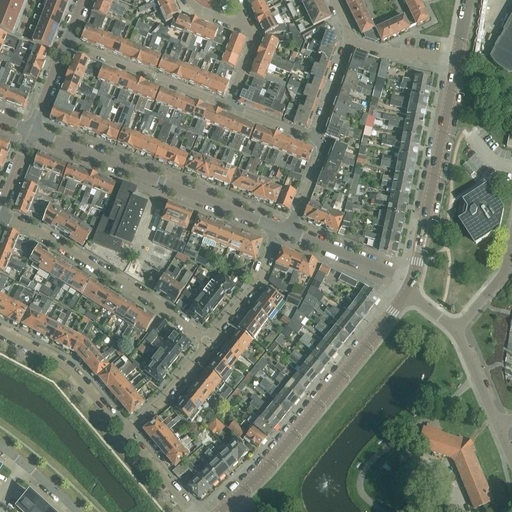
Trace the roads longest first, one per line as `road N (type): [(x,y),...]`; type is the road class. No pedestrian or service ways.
road 1 (tertiary): [(220,511),(406,291)]
road 2 (unclassified): [(276,229),(30,133)]
road 3 (residential): [(0,216),(148,298),(206,343)]
road 4 (tertiary): [(412,281),(456,61)]
road 5 (residential): [(230,106),(66,41)]
road 6 (unclassified): [(122,431),(70,370),(0,331)]
road 7 (residential): [(206,343),(258,276),(276,229)]
road 8 (unclassified): [(412,281),(289,233)]
road 9 (residential): [(122,431),(206,343)]
